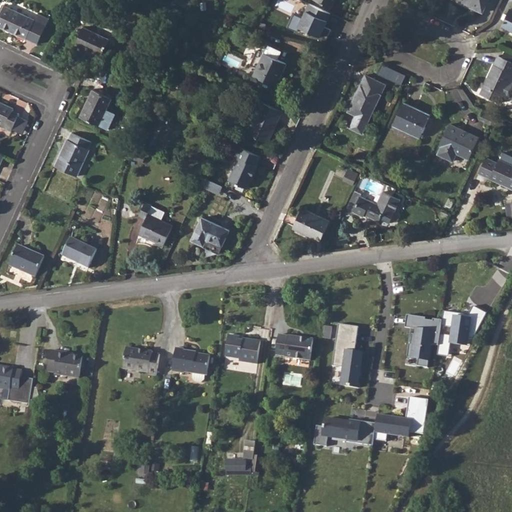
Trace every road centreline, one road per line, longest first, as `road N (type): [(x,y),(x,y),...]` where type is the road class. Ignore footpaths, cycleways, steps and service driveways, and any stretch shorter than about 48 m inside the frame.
road 1 (residential): [(254,272),(267,221),(371,0)]
road 2 (residential): [(254,272),(0,306)]
road 3 (residential): [(0,225),(63,92),(0,63)]
road 4 (residential): [(382,254),(387,290),(373,389)]
road 5 (residential): [(382,254),(511,239)]
road 6 (residential): [(254,272),(382,254)]
